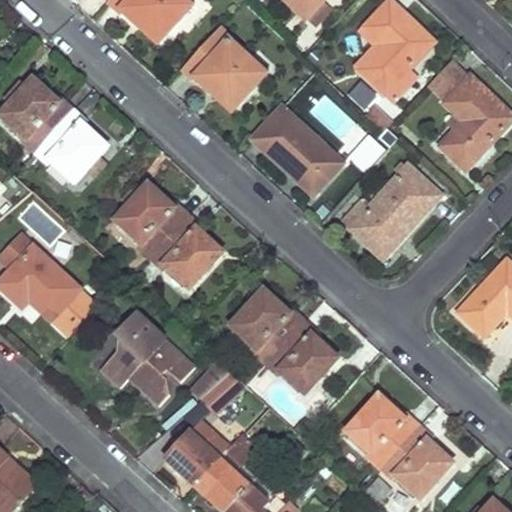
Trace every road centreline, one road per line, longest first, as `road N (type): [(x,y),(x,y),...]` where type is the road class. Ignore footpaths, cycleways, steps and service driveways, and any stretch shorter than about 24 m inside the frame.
road 1 (residential): [(384,319),(33,0)]
road 2 (residential): [(156,511),(0,368)]
road 3 (residential): [(384,319),(511,188)]
road 4 (residential): [(511,433),(384,319)]
